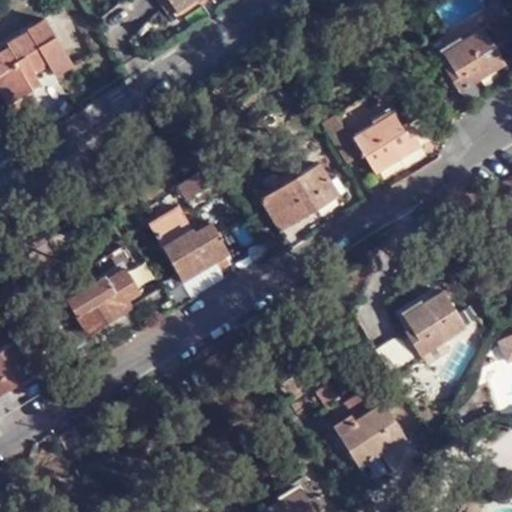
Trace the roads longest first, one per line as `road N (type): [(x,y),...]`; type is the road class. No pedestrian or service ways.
road 1 (residential): [(0,444),(511,125)]
road 2 (residential): [(281,0),(20,180)]
